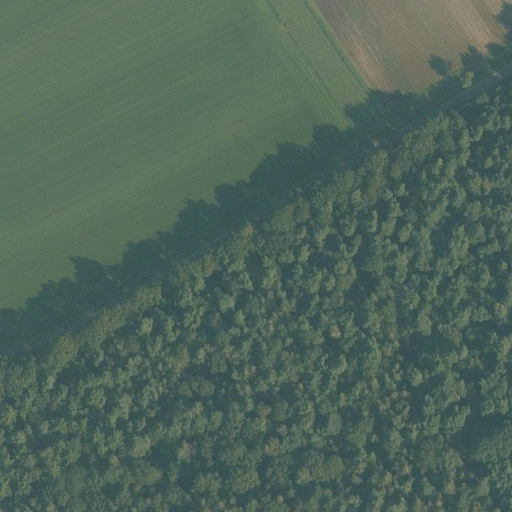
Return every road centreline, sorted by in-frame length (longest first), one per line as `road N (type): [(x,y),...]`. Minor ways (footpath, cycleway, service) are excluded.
road 1 (unclassified): [(0,347),(71,320),(511,60)]
road 2 (track): [(511,438),(0,501)]
